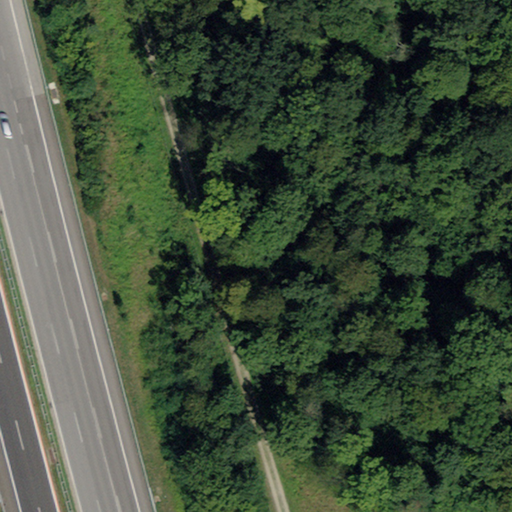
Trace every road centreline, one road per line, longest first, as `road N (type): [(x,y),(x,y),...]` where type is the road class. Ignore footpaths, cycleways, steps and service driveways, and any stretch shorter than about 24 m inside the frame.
road 1 (track): [(278,511),(122,0)]
road 2 (motorway): [(100,511),(0,125)]
road 3 (motorway): [(0,361),(39,511)]
